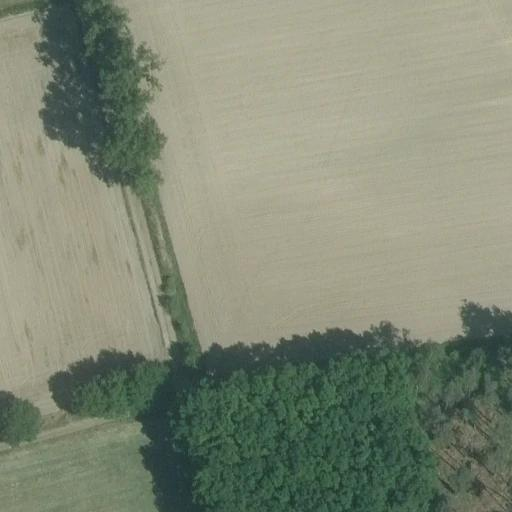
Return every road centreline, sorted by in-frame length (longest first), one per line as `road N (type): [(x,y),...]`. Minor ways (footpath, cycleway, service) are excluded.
road 1 (track): [(190,405),(83,0)]
road 2 (track): [(511,362),(190,405)]
